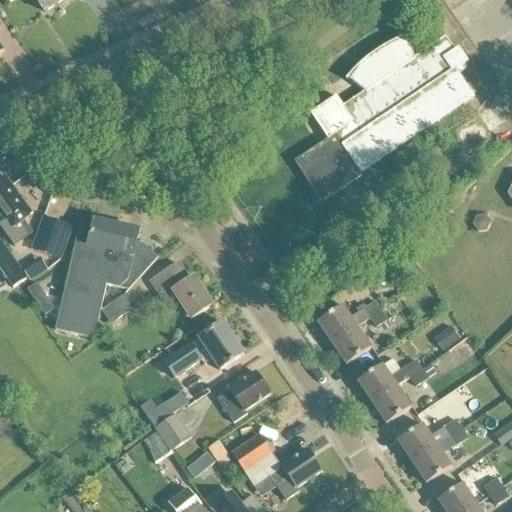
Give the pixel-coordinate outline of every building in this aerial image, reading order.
[(34,0),(45,14),(64,0),(34,0)] [(304,160),(330,201),(491,99),(471,67),(482,61),(472,45),(467,49),(458,36),(430,54),(417,35),(356,74),(369,94),(354,104),(348,95),(320,113),(337,139),(304,160)] [(0,175),(0,218),(4,223),(0,226),(0,228),(14,249),(33,236),(24,224),(34,217),(19,196),(6,178),(3,180),(0,175)] [(477,217),(473,224),(478,233),(487,232),(491,223),(486,216),(477,217)] [(60,263),(72,230),(43,219),(31,253),(60,263)] [(138,233),(81,220),(55,332),(94,341),(106,286),(129,292),(157,260),(143,246),(136,244),(138,233)] [(0,274),(12,291),(27,281),(1,243),(0,244),(0,274)] [(415,269),(405,253),(389,263),(399,279),(415,269)] [(189,282),(178,266),(151,284),(165,305),(176,298),(192,321),(212,308),(193,280),(189,282)] [(415,269),(399,279),(405,288),(421,278),(415,269)] [(27,294),(32,300),(42,293),(37,287),(27,294)] [(32,300),(36,306),(46,299),(42,293),(32,300)] [(125,296),(101,313),(110,327),(135,310),(125,296)] [(36,306),(40,312),(50,305),(46,299),(36,306)] [(370,321),(382,313),(375,304),(351,320),(343,308),(317,325),(332,346),(357,329),(370,321)] [(40,312),(45,318),(55,312),(50,305),(40,312)] [(382,313),(370,321),(376,329),(387,322),(382,313)] [(244,356),(223,325),(198,341),(199,342),(192,347),(191,346),(164,364),(175,381),(201,363),(204,367),(212,362),(220,373),(244,356)] [(451,328),(433,341),(443,354),(460,342),(451,328)] [(357,329),(332,346),(346,368),(372,350),(357,329)] [(461,366),(471,358),(464,348),(453,356),(461,366)] [(409,381),(423,372),(416,362),(391,379),(383,367),(357,384),(372,406),(397,388),(409,381)] [(423,372),(409,381),(416,391),(429,382),(423,372)] [(234,426),(247,417),(245,413),(270,396),(256,375),(230,392),(230,393),(217,402),(234,426)] [(397,388),(372,406),(386,427),(412,410),(397,388)] [(171,419),(189,406),(182,395),(163,407),(164,409),(160,412),(166,420),(170,417),(171,419)] [(192,440),(177,417),(167,424),(164,419),(155,426),(158,430),(155,432),(156,434),(170,455),(192,440)] [(412,465),(462,431),(455,422),(444,430),(431,439),(423,426),(398,443),(412,465)] [(501,449),(511,441),(511,425),(494,439),(501,449)] [(462,431),(412,465),(426,486),(452,469),(443,456),(455,447),(456,449),(468,441),(462,431)] [(155,465),(170,455),(156,434),(143,443),(151,453),(155,465)] [(281,470),(259,437),(231,456),(244,474),(254,489),(270,479),(286,504),(300,494),(297,490),(322,473),(308,452),(281,470)] [(208,480),(223,471),(212,453),(197,462),(208,480)] [(489,499),(503,490),(496,481),(483,490),(489,499)] [(443,511),(469,511),(477,507),(463,486),(437,503),(443,511)] [(503,490),(489,499),(496,509),(510,500),(503,490)] [(204,511),(188,491),(169,506),(174,511),(204,511)] [(237,509),(229,498),(218,507),(222,511),(246,511),(241,506),(237,509)]
